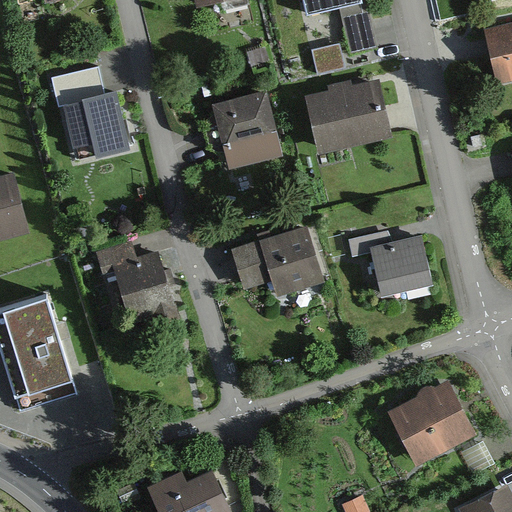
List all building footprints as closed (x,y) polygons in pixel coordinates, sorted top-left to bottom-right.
[(301,0),(305,16),(334,9),(346,57),(376,49),(363,0),(301,0)] [(511,24),(488,30),(500,85),(511,82),(511,24)] [(98,62),(54,73),(74,162),(131,149),(117,88),(105,91),(98,62)] [(340,83),(306,92),(322,154),(393,136),(377,73),(340,83)] [(267,92),(211,105),(225,165),(282,152),(267,92)] [(0,233),(30,227),(16,166),(0,170),(0,233)] [(325,277),(308,222),(265,235),(233,244),(245,286),(273,277),(278,291),(325,277)] [(434,287),(421,234),(386,243),(370,247),(384,300),(434,287)] [(159,247),(106,261),(125,331),(178,317),(166,275),(159,247)] [(48,286),(0,300),(0,340),(21,411),(80,394),(60,327),(48,286)] [(447,381),(394,410),(421,459),(474,430),(459,403),(447,381)] [(184,466),(149,483),(163,511),(225,511),(233,508),(213,465),(208,467),(189,476),(184,466)] [(511,511),(511,502),(506,491),(467,511),(511,511)]
